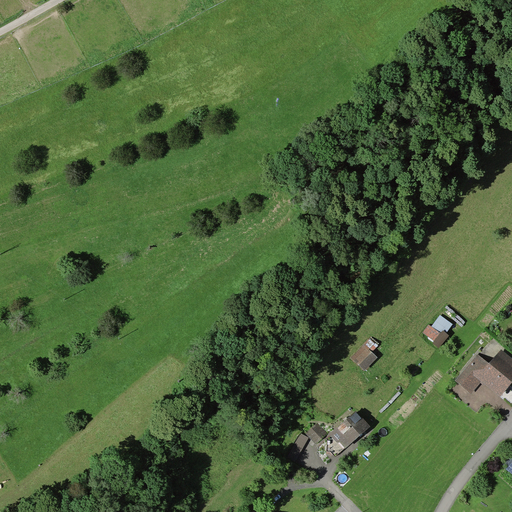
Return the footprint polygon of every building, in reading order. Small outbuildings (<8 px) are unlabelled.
[(434,345),(438,348),(447,337),(443,333),(441,335),(428,327),(424,333),(427,336),(427,337),(436,344),(434,345)] [(354,362),(363,370),(375,358),(366,350),(354,362)] [(499,395),(511,379),(511,364),(500,354),(489,367),(477,357),(456,382),(467,392),(479,378),(499,395)] [(334,458),(367,429),(354,414),(337,429),(337,430),(325,440),(326,441),(325,452),(329,453),(334,458)] [(325,435),(316,425),(306,434),(315,444),(325,435)] [(285,458),(293,462),(305,441),(297,437),(285,458)] [(284,480),(291,474),(280,464),(274,470),(284,480)]
